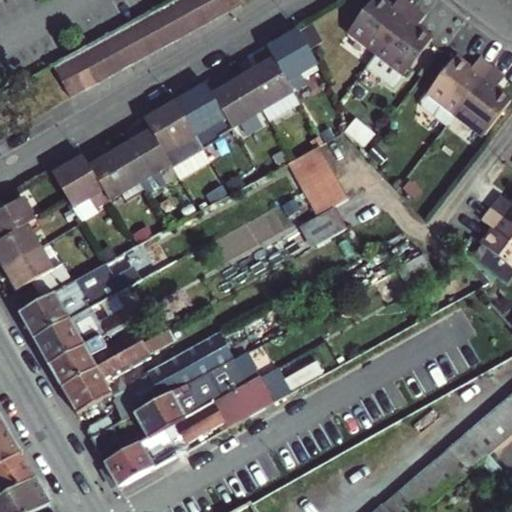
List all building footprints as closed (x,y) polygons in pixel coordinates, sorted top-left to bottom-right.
[(201,31),(183,0),(175,0),(169,4),(189,38),(201,31)] [(214,24),(200,0),(183,0),(201,31),(214,24)] [(216,0),(200,0),(214,24),(226,17),(216,0)] [(239,10),(233,0),(216,0),(226,17),(239,10)] [(406,0),(403,0),(395,11),(381,0),(378,0),(351,35),(378,56),(416,8),(406,0)] [(175,46),(189,38),(169,4),(156,12),(175,46)] [(419,29),(428,17),(416,8),(378,56),(371,66),(398,87),(434,42),(419,29)] [(163,53),(175,46),(156,12),(143,19),(163,53)] [(163,53),(143,19),(130,26),(150,61),(163,53)] [(136,68),(150,61),(130,26),(117,34),(136,68)] [(123,76),(136,68),(117,34),(103,42),(123,76)] [(316,70),(296,36),(265,55),(292,99),(307,91),(300,79),(316,70)] [(110,83),(123,76),(103,42),(91,49),(110,83)] [(97,91),(110,83),(91,49),(77,57),(97,91)] [(255,61),(262,73),(243,84),(262,117),(269,129),(299,111),(292,99),(265,55),(255,61)] [(97,91),(77,57),(66,63),(85,97),(97,91)] [(486,59),(475,72),(459,60),(432,96),(425,104),(426,110),(451,129),(460,117),(497,68),(486,59)] [(71,105),(85,97),(66,63),(52,71),(71,105)] [(511,98),(501,90),(510,77),(497,68),(460,117),(488,139),(511,107),(511,98)] [(206,90),(232,135),(262,117),(243,84),(227,93),(220,82),(206,90)] [(232,135),(206,90),(177,108),(198,142),(214,133),(220,142),(232,135)] [(188,162),(182,152),(198,142),(177,108),(148,126),(174,170),(188,162)] [(133,135),(139,145),(123,155),(143,189),(174,170),(148,126),(133,135)] [(291,165),(287,167),(302,194),(333,176),(317,150),(291,165)] [(106,165),(100,155),(87,163),(113,207),(143,189),(123,155),(106,165)] [(113,207),(87,163),(56,181),(71,206),(77,216),(93,206),(99,215),(113,207)] [(333,176),(302,194),(317,219),(333,209),(347,201),(333,176)] [(25,202),(0,216),(0,244),(1,247),(28,232),(39,225),(25,202)] [(99,215),(93,206),(77,216),(85,229),(101,220),(99,215)] [(317,219),(303,227),(316,249),(346,231),(333,209),(317,219)] [(497,226),(509,236),(496,252),(511,264),(511,218),(506,214),(497,226)] [(1,247),(0,247),(0,264),(6,276),(42,255),(28,232),(1,247)] [(414,253),(389,268),(404,293),(430,278),(414,253)] [(63,274),(56,278),(42,255),(6,276),(20,299),(33,292),(44,310),(74,292),(63,274)] [(86,303),(78,290),(74,292),(44,310),(22,323),(37,348),(93,315),(160,276),(153,264),(86,303)] [(168,365),(183,389),(233,360),(286,328),(272,305),(168,365)] [(139,307),(101,330),(93,315),(37,348),(52,373),(104,343),(110,340),(122,333),(146,319),(139,307)] [(113,345),(126,338),(122,333),(110,340),(113,345)] [(113,345),(110,340),(104,343),(107,349),(113,345)] [(104,343),(52,373),(65,395),(116,365),(107,349),(104,343)] [(116,365),(65,395),(78,418),(113,398),(104,382),(112,378),(114,382),(151,360),(144,349),(116,365)] [(240,372),(233,360),(183,389),(135,417),(150,442),(225,398),(217,386),(240,372)] [(320,361),(291,379),(297,388),(325,370),(320,361)] [(261,377),(225,398),(150,442),(107,467),(123,493),(184,458),(179,449),(223,424),(228,433),(276,404),(261,377)] [(113,398),(78,418),(93,442),(114,430),(127,422),(113,398)] [(428,511),(485,464),(509,444),(511,441),(511,400),(380,511),(428,511)] [(0,417),(0,469),(23,456),(0,417)] [(0,501),(36,480),(23,456),(0,469),(0,501)] [(0,511),(43,511),(52,507),(36,480),(0,501),(0,511)]
